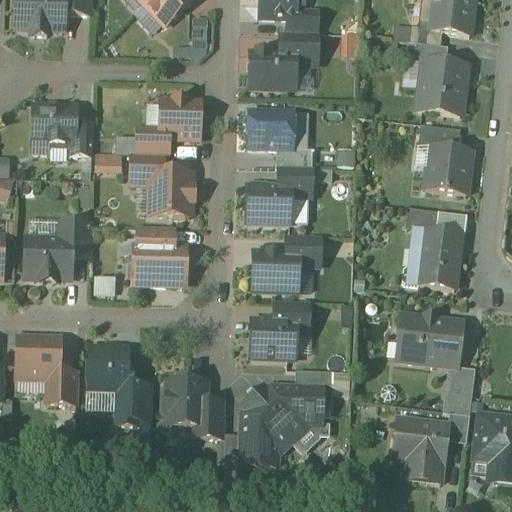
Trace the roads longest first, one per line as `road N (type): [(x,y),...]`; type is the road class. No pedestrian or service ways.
road 1 (residential): [(0,321),(212,322),(219,307),(224,80)]
road 2 (residential): [(511,287),(480,283),(511,15)]
road 3 (residential): [(224,80),(0,78)]
